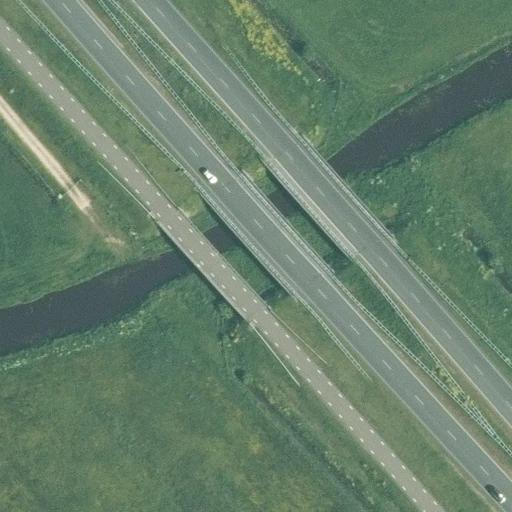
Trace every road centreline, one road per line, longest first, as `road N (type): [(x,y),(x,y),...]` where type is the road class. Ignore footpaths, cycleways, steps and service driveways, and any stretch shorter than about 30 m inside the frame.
road 1 (trunk): [(57,0),(511,499)]
road 2 (unclassified): [(431,511),(0,31)]
road 3 (trunk): [(511,410),(149,0)]
road 4 (track): [(0,100),(81,206)]
